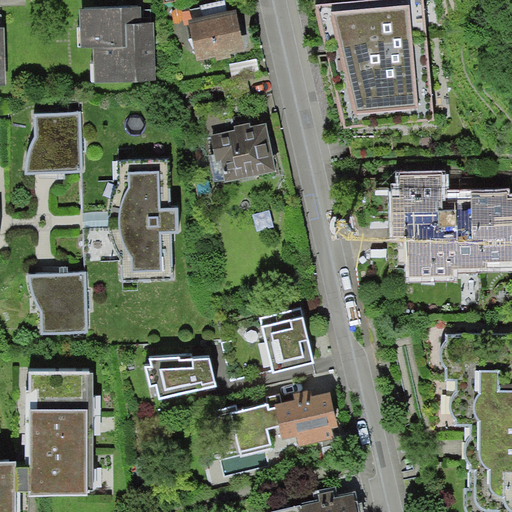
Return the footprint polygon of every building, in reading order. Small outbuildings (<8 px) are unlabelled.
[(423,0),(368,0),(314,4),(343,127),(433,119),(423,0)] [(144,7),(83,8),(84,48),(95,48),(96,82),(157,80),(156,20),(144,20),(144,7)] [(237,8),(191,19),(202,62),(248,51),(237,8)] [(227,102),(196,109),(200,128),(209,127),(220,180),(274,168),(262,108),(273,106),(267,77),(224,86),(227,102)] [(82,113),(36,113),(35,140),(33,146),(30,154),(27,161),(26,167),(26,173),(84,170),(82,113)] [(443,173),(394,173),(394,230),(411,230),(411,271),(481,272),(481,261),(511,261),(511,190),(472,190),(471,198),(442,198),(443,173)] [(158,174),(131,174),(131,186),(125,196),(122,210),(122,224),(128,245),(135,253),(135,269),(162,268),(161,227),(175,227),(175,211),(158,211),(158,174)] [(87,332),(86,273),(31,273),(31,281),(32,289),(36,298),(39,307),(43,309),(44,333),(87,332)] [(304,305),(263,315),(276,368),(318,358),(304,305)] [(511,511),(511,334),(453,334),(442,347),(470,372),(471,511),(511,511)] [(181,353),(151,355),(153,364),(145,364),(151,386),(158,382),(162,398),(218,383),(212,354),(180,356),(181,353)] [(33,455),(0,456),(0,511),(20,511),(21,490),(90,489),(87,370),(33,371),(33,455)] [(271,399),(231,410),(242,448),(268,441),(264,426),(282,421),(285,432),(300,428),(304,443),(327,436),(325,426),(341,422),(332,389),(313,394),(311,387),(293,392),(294,398),(272,404),(271,399)] [(359,511),(355,489),(301,501),(303,511),(359,511)]
